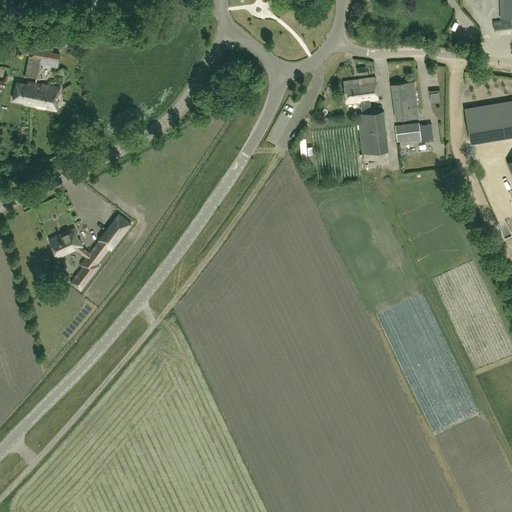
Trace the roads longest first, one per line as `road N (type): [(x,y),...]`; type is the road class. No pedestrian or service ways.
road 1 (tertiary): [(283,69),(267,116),(194,229),(0,455)]
road 2 (track): [(278,153),(157,320),(0,499)]
road 3 (unclassified): [(0,205),(158,129),(231,31)]
road 4 (unclassified): [(192,13),(0,19)]
road 5 (unclassified): [(332,44),(511,61)]
